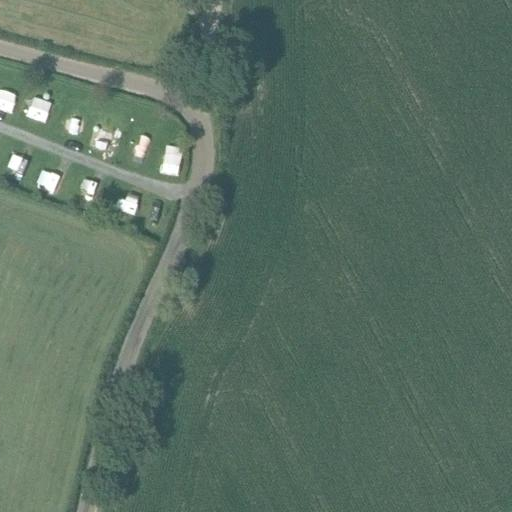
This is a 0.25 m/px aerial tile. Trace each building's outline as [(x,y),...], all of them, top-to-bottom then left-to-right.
[(47,125),(55,108),(41,102),(34,119),(47,125)] [(167,150),(163,165),(181,170),(185,154),(167,150)] [(40,193),(58,200),(66,177),(49,171),(40,193)] [(81,186),(76,206),(92,211),(98,190),(81,186)] [(127,224),(133,207),(115,202),(110,219),(127,224)]
